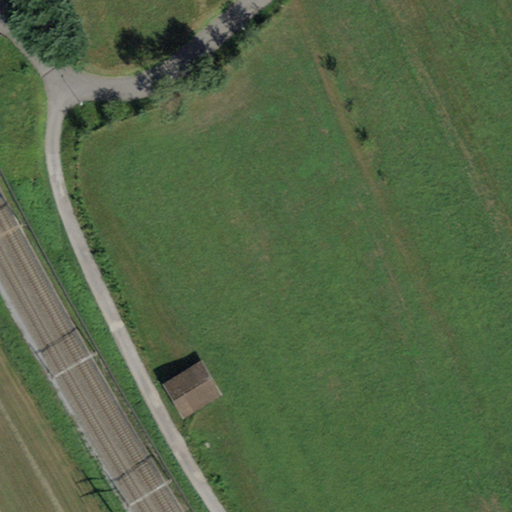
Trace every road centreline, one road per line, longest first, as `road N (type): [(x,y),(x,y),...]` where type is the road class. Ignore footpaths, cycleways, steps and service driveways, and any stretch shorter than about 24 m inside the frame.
road 1 (unclassified): [(218,511),(157,407),(61,201),(52,145),(62,80)]
road 2 (unclassified): [(252,0),(147,84),(104,89),(62,80)]
